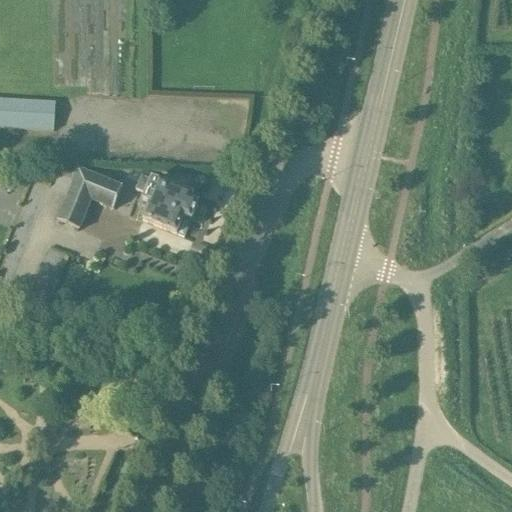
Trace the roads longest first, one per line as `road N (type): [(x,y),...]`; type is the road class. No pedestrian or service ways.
road 1 (unclassified): [(149,511),(281,185),(315,158),(363,155)]
road 2 (unclassified): [(511,480),(426,426),(422,292),(404,278),(340,259)]
road 3 (secondary): [(363,155),(399,0)]
road 4 (secondary): [(312,380),(266,511)]
road 5 (secondary): [(316,511),(312,380)]
road 6 (secondary): [(312,380),(340,259)]
